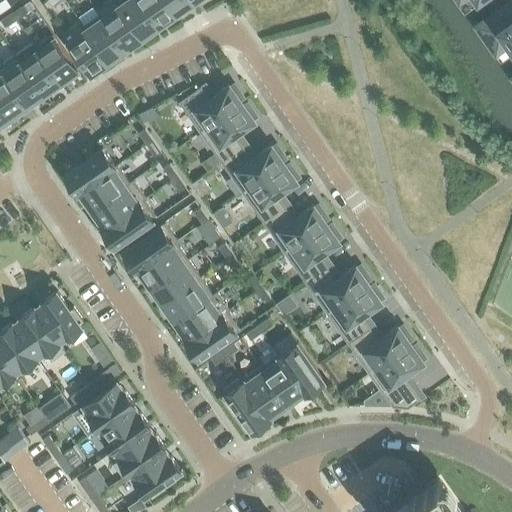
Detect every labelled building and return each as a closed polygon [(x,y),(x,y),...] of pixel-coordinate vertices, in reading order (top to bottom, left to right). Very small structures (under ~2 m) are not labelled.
[(116,0),(108,0),(97,8),(100,12),(125,48),(142,36),(116,0)] [(116,0),(142,36),(158,25),(141,0),(116,0)] [(166,0),(141,0),(158,25),(175,13),(166,0)] [(166,0),(175,13),(192,1),(190,0),(166,0)] [(510,41),(511,44),(511,0),(478,24),(496,51),(510,41)] [(15,18),(27,10),(23,3),(11,11),(15,18)] [(15,18),(11,11),(0,17),(0,19),(4,25),(15,18)] [(100,12),(83,24),(108,60),(125,48),(100,12)] [(80,20),(63,32),(91,72),(108,60),(83,24),(80,20)] [(53,32),(35,45),(38,48),(60,80),(78,68),(53,32)] [(38,48),(21,60),(44,92),(60,80),(38,48)] [(16,52),(0,63),(0,65),(27,104),(44,92),(21,60),(16,52)] [(0,65),(0,100),(10,115),(27,104),(0,65)] [(179,100),(200,130),(242,101),(240,99),(244,96),(234,82),(230,85),(229,82),(209,96),(201,84),(179,100)] [(0,100),(0,122),(10,115),(0,100)] [(242,101),(200,130),(221,160),(243,145),(235,133),(255,120),(253,117),(257,115),(248,101),(244,103),(242,101)] [(139,131),(147,143),(153,138),(145,127),(139,131)] [(153,138),(147,143),(155,154),(161,150),(153,138)] [(243,145),(221,160),(242,191),(284,161),(282,159),(286,156),(277,142),(273,145),(271,143),(252,156),(243,145)] [(65,172),(78,191),(117,163),(117,162),(115,164),(103,146),(65,172)] [(284,161),(242,191),(263,221),(286,205),(277,193),(297,180),(295,178),(299,175),(290,161),(286,164),(284,161)] [(176,174),(168,162),(162,167),(170,178),(176,174)] [(117,163),(78,191),(78,192),(80,190),(92,207),(134,178),(133,178),(129,180),(117,163)] [(170,178),(178,190),(184,185),(176,174),(170,178)] [(134,178),(92,207),(104,224),(102,226),(103,226),(146,196),(134,178)] [(146,196),(103,226),(116,245),(155,217),(143,199),(147,197),(146,196)] [(286,205),(263,221),(284,251),(326,222),(325,219),(328,216),(319,203),(315,205),(313,203),(294,217),(286,205)] [(200,222),(207,217),(199,206),(192,210),(200,222)] [(200,222),(208,233),(215,229),(207,217),(200,222)] [(123,249),(136,268),(178,239),(165,220),(123,249)] [(326,222),(284,251),(306,281),(328,265),(320,254),(339,240),(338,238),(342,235),(332,221),(328,224),(326,222)] [(178,239),(136,268),(137,269),(139,267),(151,284),(188,258),(177,241),(179,239),(178,239)] [(231,253),(223,241),(217,246),(225,257),(231,253)] [(225,257),(233,269),(239,264),(231,253),(225,257)] [(188,258),(151,284),(163,302),(201,275),(188,258)] [(328,265),(306,281),(327,311),(368,282),(367,279),(371,277),(361,263),(357,266),(356,263),(336,277),(328,265)] [(254,289),(261,285),(253,273),(246,278),(254,289)] [(201,275),(163,302),(176,319),(217,290),(217,289),(213,292),(201,275)] [(368,282),(327,311),(348,341),(370,326),(362,314),(381,300),(380,298),(384,295),(374,282),(370,284),(368,282)] [(254,289),(262,301),(269,296),(261,285),(254,289)] [(35,305),(60,341),(58,339),(66,333),(68,335),(82,325),(80,321),(84,319),(74,305),(70,308),(57,289),(43,299),(44,301),(37,307),(35,305)] [(217,290),(176,319),(187,336),(185,338),(186,338),(230,308),(217,290)] [(292,292),(279,299),(285,309),(298,302),(292,292)] [(13,320),(12,321),(37,356),(38,356),(37,354),(44,349),(46,351),(60,341),(35,305),(21,315),(22,317),(15,322),(13,320)] [(230,308),(186,338),(199,357),(241,328),(228,310),(230,309),(230,308)] [(269,316),(258,324),(262,330),(274,322),(269,316)] [(0,350),(15,372),(16,371),(15,369),(22,364),(24,366),(37,356),(12,321),(0,329),(0,350)] [(370,326),(348,341),(369,371),(411,342),(409,340),(413,337),(403,323),(399,326),(398,324),(378,337),(370,326)] [(262,330),(258,324),(246,332),(251,338),(262,330)] [(296,337),(277,350),(279,352),(304,390),(306,392),(325,379),(296,337)] [(234,340),(223,348),(227,355),(238,347),(234,340)] [(411,342),(369,371),(392,405),(409,406),(421,398),(404,374),(424,361),(422,359),(426,356),(416,342),(412,345),(411,342)] [(227,355),(223,348),(211,357),(216,363),(227,355)] [(0,379),(1,382),(15,372),(0,350),(0,379)] [(279,352),(260,364),(287,402),(304,390),(279,352)] [(260,364),(243,376),(270,414),(287,402),(260,364)] [(107,370),(89,382),(93,389),(111,377),(107,370)] [(242,374),(223,388),(228,395),(224,398),(234,412),(238,409),(252,430),(271,416),(270,414),(243,376),(242,374)] [(99,428),(101,426),(133,404),(135,403),(125,388),(123,389),(117,380),(85,402),(91,411),(89,413),(99,428)] [(89,382),(71,395),(75,402),(93,389),(89,382)] [(62,401),(44,414),(49,420),(67,408),(62,401)] [(133,404),(101,426),(106,434),(104,435),(115,450),(151,425),(140,410),(138,411),(133,404)] [(44,414),(26,426),(31,433),(49,420),(44,414)] [(149,426),(117,448),(122,456),(120,457),(130,472),(166,447),(156,432),(154,434),(149,426)] [(43,438),(54,455),(61,450),(49,433),(43,438)] [(0,452),(0,456),(3,460),(18,449),(13,443),(0,452)] [(164,448),(132,471),(137,478),(135,479),(146,494),(149,492),(152,495),(166,486),(163,482),(181,469),(171,454),(169,456),(164,448)] [(61,450),(54,455),(66,472),(73,467),(61,450)] [(79,480),(92,499),(99,494),(85,475),(79,480)] [(391,511),(463,511),(440,480),(440,479),(439,479),(424,489),(391,511)] [(132,511),(149,502),(144,493),(134,499),(128,489),(122,492),(132,511)] [(111,511),(99,494),(92,499),(101,511),(111,511)]
